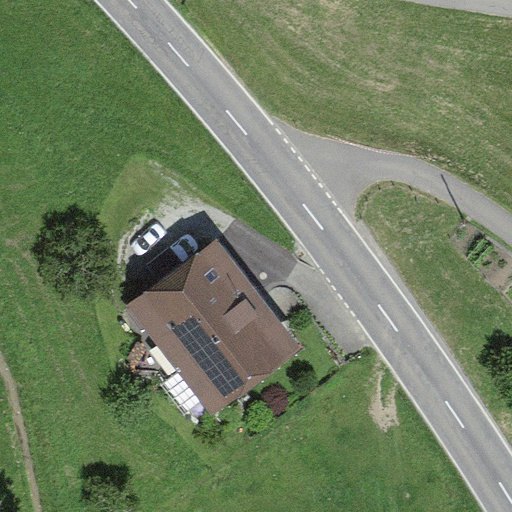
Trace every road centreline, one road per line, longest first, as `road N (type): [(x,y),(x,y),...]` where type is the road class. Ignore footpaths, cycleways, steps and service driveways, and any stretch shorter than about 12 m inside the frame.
road 1 (secondary): [(288,183),(511,503)]
road 2 (residential): [(511,232),(403,168),(370,165),(288,183)]
road 3 (secondary): [(129,0),(288,183)]
